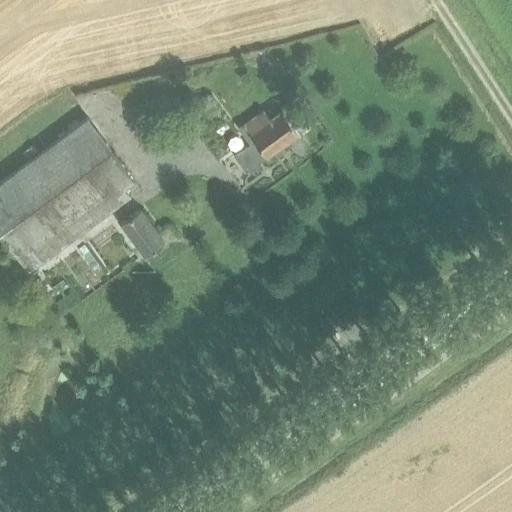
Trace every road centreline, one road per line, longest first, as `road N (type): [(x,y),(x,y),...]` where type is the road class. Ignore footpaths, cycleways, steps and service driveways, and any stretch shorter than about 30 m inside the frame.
road 1 (secondary): [(511,282),(187,511)]
road 2 (track): [(437,0),(511,114)]
